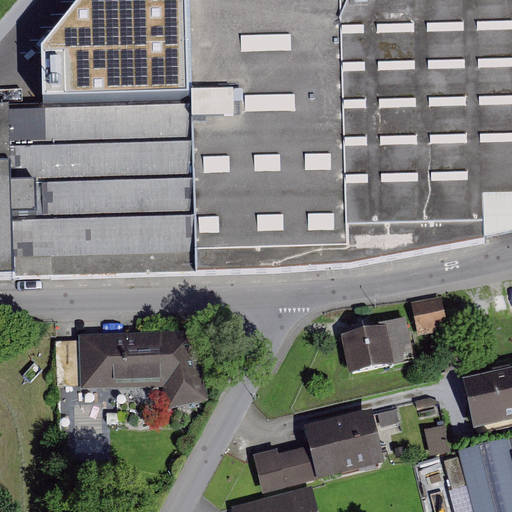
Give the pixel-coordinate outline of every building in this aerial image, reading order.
[(247,274),(369,271),(511,236),(511,0),(89,0),(54,45),(56,106),(0,107),(0,280),(247,275),(247,274)] [(511,293),(491,299),(497,324),(511,320),(511,293)] [(445,297),(416,305),(424,336),(453,329),(445,297)] [(409,320),(344,335),(354,375),(419,360),(409,320)] [(58,342),(62,388),(83,387),(84,393),(168,387),(170,411),(213,408),(207,328),(81,337),(82,341),(58,342)] [(511,370),(466,381),(478,433),(511,424),(511,370)] [(399,410),(381,412),(383,434),(401,432),(399,410)] [(311,443),(256,456),(266,494),(387,465),(375,412),(307,428),(311,443)] [(477,511),(511,511),(511,439),(463,453),(477,511)] [(320,511),(315,489),(235,508),(235,511),(320,511)]
